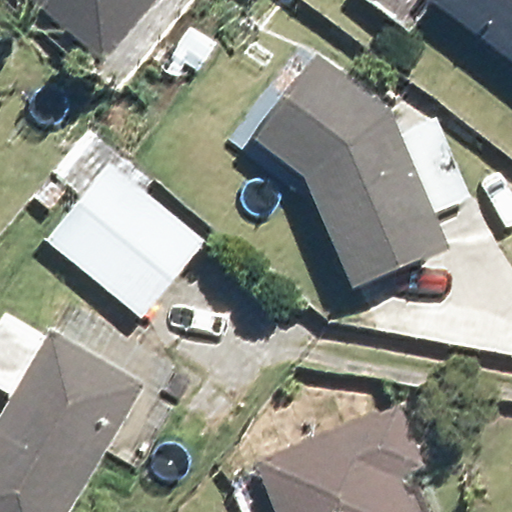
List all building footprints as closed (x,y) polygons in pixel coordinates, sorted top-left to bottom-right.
[(21,0),(99,64),(152,0),(21,0)] [(511,0),(421,0),(420,2),(511,73),(511,0)] [(247,147),(296,181),(340,293),(441,254),(386,114),(386,113),(307,59),(247,147)] [(103,168),(41,245),(136,321),(198,244),(103,168)] [(0,416),(0,511),(66,511),(139,387),(48,334),(0,416)] [(391,409),(245,467),(262,511),(409,511),(398,484),(418,476),(391,409)]
